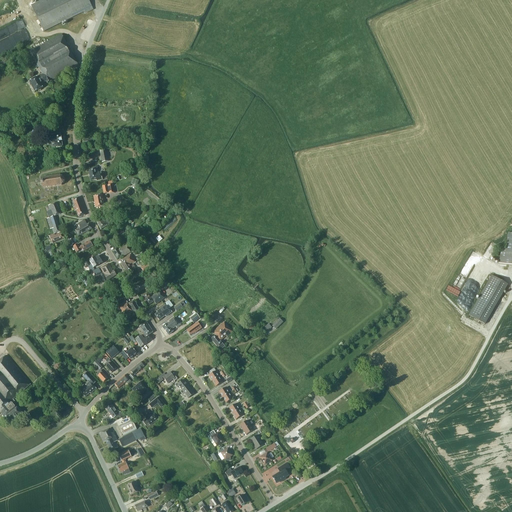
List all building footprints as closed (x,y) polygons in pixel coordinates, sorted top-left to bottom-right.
[(85,11),(86,13),(93,10),(88,0),(43,0),(32,6),(44,31),(85,11)] [(10,35),(11,48),(12,48),(35,37),(31,28),(30,29),(27,30),(21,30),(15,33),(14,33),(10,35)] [(38,77),(38,76),(31,80),(31,81),(29,82),(35,92),(39,90),(39,91),(41,90),(41,89),(44,87),(42,84),(46,81),(47,83),(79,66),(62,35),(30,52),(33,58),(29,60),(34,70),(39,68),(42,75),(38,77)] [(52,145),(53,148),(63,146),(61,134),(53,135),(54,137),(45,139),(46,147),(52,145)] [(100,151),(102,163),(109,162),(107,149),(100,151)] [(98,173),(97,168),(89,169),(91,181),(96,180),(99,179),(98,173)] [(63,175),(61,175),(41,179),(42,188),(62,185),(62,184),(64,184),(65,182),(65,179),(64,177),(63,175)] [(115,193),(114,184),(102,186),(103,194),(109,193),(109,194),(115,193)] [(94,197),(96,208),(104,206),(102,195),(94,197)] [(75,207),(76,208),(82,206),(79,198),(73,200),(75,207)] [(49,218),(47,219),(51,229),(53,229),(54,234),(61,232),(58,222),(55,216),(61,214),(56,203),(48,206),(50,211),(48,211),(47,212),(47,214),(49,218)] [(82,206),(76,208),(77,211),(79,217),(85,215),(82,206)] [(101,229),(108,225),(103,218),(97,222),(101,229)] [(89,223),(87,224),(85,220),(78,224),(80,228),(75,231),(78,237),(93,229),(89,223)] [(125,233),(123,229),(116,233),(117,235),(116,235),(117,238),(125,233)] [(511,232),(508,232),(505,248),(501,248),(499,264),(511,265),(511,232)] [(55,234),(52,235),(50,236),(52,244),(64,239),(61,233),(55,235),(55,234)] [(84,248),(86,250),(93,246),(90,241),(82,245),(80,247),(78,244),(73,247),(77,253),(81,250),(84,248)] [(123,256),(124,257),(131,252),(127,245),(118,250),(117,249),(113,251),(118,259),(123,256)] [(121,264),(127,274),(136,269),(133,264),(136,263),(131,254),(122,259),(124,262),(121,264)] [(90,271),(94,269),(94,268),(103,263),(99,256),(87,262),(89,267),(88,267),(90,271)] [(140,268),(144,273),(144,274),(155,267),(150,260),(144,264),(144,265),(140,268)] [(86,261),(82,264),(88,274),(88,273),(91,272),(95,270),(94,269),(90,271),(88,267),(89,267),(87,262),(86,261)] [(114,270),(113,271),(109,264),(101,269),(107,281),(117,276),(114,270)] [(150,279),(157,276),(154,271),(147,274),(150,279)] [(469,315),(485,324),(508,285),(492,275),(469,315)] [(143,296),(144,298),(148,305),(154,301),(156,304),(165,298),(161,291),(152,296),(149,292),(143,296)] [(133,312),(135,316),(141,312),(134,301),(129,304),(127,301),(118,306),(126,320),(128,318),(128,317),(131,316),(130,314),(133,312)] [(180,304),(174,308),(177,312),(183,308),(180,304)] [(166,316),(166,317),(172,312),(166,305),(158,311),(159,312),(155,315),(159,320),(166,316)] [(197,314),(190,319),(194,324),(200,319),(197,314)] [(172,329),(181,323),(179,320),(177,321),(175,318),(168,322),(169,322),(163,327),(168,335),(174,331),(172,329)] [(273,326),(276,329),(283,322),(280,319),(273,326)] [(141,348),(144,346),(153,340),(149,335),(153,332),(146,322),(140,326),(145,334),(142,336),(141,335),(135,339),(141,348)] [(198,322),(187,330),(190,335),(196,333),(202,328),(198,322)] [(227,337),(233,332),(224,322),(213,332),(216,335),(211,339),(221,351),(225,347),(220,341),(226,336),(227,337)] [(106,353),(111,359),(119,352),(114,346),(106,353)] [(129,358),(130,359),(138,353),(132,347),(125,354),(123,351),(121,353),(126,360),(129,358)] [(31,384),(7,356),(0,361),(0,413),(5,418),(6,418),(10,423),(22,414),(17,408),(17,409),(12,404),(15,401),(13,399),(31,384)] [(104,365),(112,373),(117,368),(110,360),(110,359),(109,358),(106,360),(107,362),(104,365)] [(103,367),(97,361),(94,364),(99,370),(103,367)] [(144,366),(141,362),(131,371),(134,375),(144,366)] [(96,374),(103,383),(108,378),(101,370),(96,374)] [(212,381),(220,377),(216,371),(209,376),(212,381)] [(90,395),(97,388),(93,384),(96,381),(87,372),(83,376),(89,382),(86,385),(87,386),(81,391),(82,392),(81,392),(85,397),(89,394),(90,395)] [(175,376),(174,377),(170,372),(163,378),(168,383),(173,379),(175,381),(177,379),(175,376)] [(115,384),(118,388),(129,379),(125,375),(115,384)] [(220,377),(212,381),(216,387),(223,382),(220,377)] [(183,392),(189,387),(184,380),(179,384),(178,383),(175,385),(177,387),(179,386),(182,390),(183,392)] [(147,389),(141,382),(132,389),(138,396),(147,389)] [(183,392),(182,390),(180,392),(182,394),(184,393),(188,398),(194,394),(189,387),(183,392)] [(222,398),(230,393),(227,387),(219,392),(222,398)] [(139,397),(143,402),(152,393),(148,389),(139,397)] [(230,393),(222,398),(226,403),(234,398),(230,393)] [(156,397),(153,394),(147,398),(150,402),(156,397)] [(158,404),(161,401),(158,397),(149,405),(152,408),(158,404)] [(113,419),(113,418),(119,415),(111,403),(105,407),(113,419)] [(233,414),(240,409),(236,404),(229,408),(233,414)] [(240,409),(233,414),(236,420),(243,415),(240,409)] [(151,416),(150,414),(147,416),(145,412),(142,414),(146,419),(143,422),(146,426),(148,424),(150,426),(159,419),(155,414),(151,416)] [(136,439),(141,436),(144,435),(140,428),(137,430),(132,420),(119,427),(124,437),(119,439),(123,447),(136,440),(136,439)] [(243,430),(251,425),(248,420),(240,425),(243,430)] [(251,425),(243,430),(246,435),(254,430),(251,425)] [(118,441),(116,436),(114,437),(111,428),(99,433),(104,443),(106,442),(110,451),(119,448),(116,442),(118,441)] [(224,442),(218,433),(216,434),(214,431),(207,435),(209,439),(211,437),(217,446),(224,442)] [(253,445),(261,440),(258,435),(250,440),(253,445)] [(261,440),(253,445),(256,450),(264,445),(261,440)] [(266,448),(268,452),(276,447),(274,443),(266,448)] [(225,459),(225,460),(226,460),(227,461),(228,461),(229,461),(230,460),(230,459),(231,459),(230,458),(230,457),(233,456),(228,448),(224,451),(223,448),(218,451),(219,454),(218,455),(222,460),(225,459)] [(122,461),(123,464),(117,466),(120,473),(129,469),(126,462),(125,460),(132,457),(129,450),(119,455),(122,461)] [(267,453),(260,458),(264,465),(272,460),(267,453)] [(285,478),(289,475),(286,470),(290,468),(287,463),(278,469),(280,472),(272,477),(276,483),(280,481),(280,482),(286,479),(285,478)] [(230,469),(225,472),(228,477),(232,474),(235,479),(244,474),(240,467),(232,472),(230,469)] [(129,490),(137,486),(134,481),(127,484),(129,490)] [(137,486),(129,490),(132,495),(139,492),(137,486)] [(228,499),(224,492),(220,494),(224,501),(228,499)] [(247,502),(243,495),(239,497),(238,495),(233,498),(237,504),(240,503),(241,506),(247,502)] [(138,511),(144,509),(148,507),(146,501),(135,505),(138,511)] [(231,511),(233,511),(231,507),(232,507),(228,501),(221,505),(224,510),(225,509),(227,511),(231,511)]
